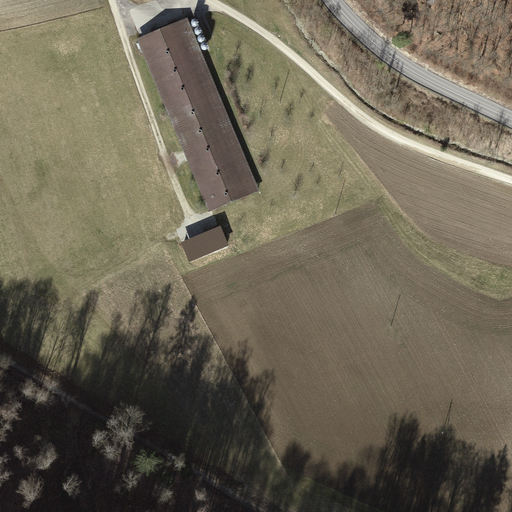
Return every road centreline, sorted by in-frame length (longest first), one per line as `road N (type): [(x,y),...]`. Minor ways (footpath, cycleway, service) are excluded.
road 1 (track): [(211,0),(273,39),(385,132),(511,180)]
road 2 (track): [(0,367),(261,511)]
road 3 (track): [(113,0),(191,216)]
road 4 (tertiary): [(511,118),(390,55),(333,0)]
